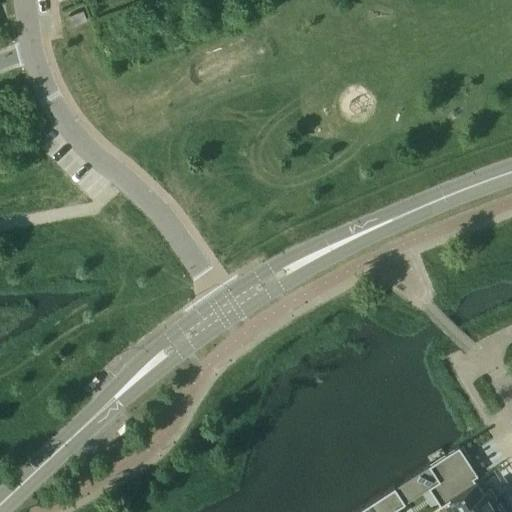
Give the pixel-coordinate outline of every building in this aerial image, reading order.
[(82,10),(68,16),(72,25),(86,19),(82,10)] [(460,447),(459,446),(374,500),(381,511),(398,511),(395,507),(428,486),(439,504),(475,481),(472,476),(476,473),(466,458),(468,456),(462,446),(460,447)] [(444,511),(479,511),(495,502),(494,500),(496,498),(489,488),(487,490),(485,487),(481,490),(475,481),(439,504),(444,511)] [(381,511),(374,500),(355,511),(381,511)] [(495,502),(479,511),(504,511),(499,503),(497,504),(495,502)]
